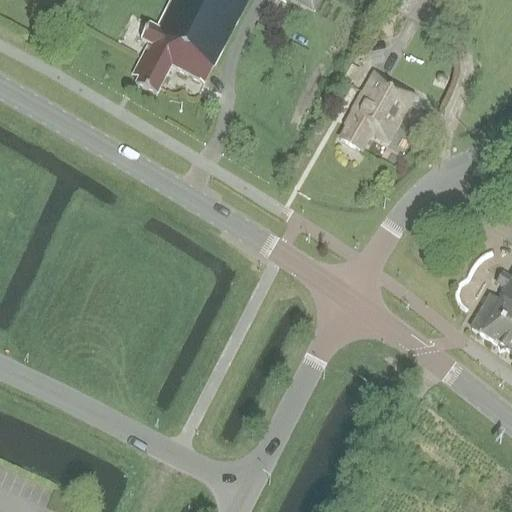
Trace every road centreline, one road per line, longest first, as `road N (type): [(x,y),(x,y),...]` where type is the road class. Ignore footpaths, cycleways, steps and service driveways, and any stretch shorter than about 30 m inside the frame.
road 1 (tertiary): [(344,297),(0,84)]
road 2 (unclassified): [(248,491),(0,369)]
road 3 (unclassified): [(344,297),(404,212),(511,124)]
road 4 (unclassified): [(248,491),(344,297)]
road 5 (tertiary): [(511,423),(344,297)]
